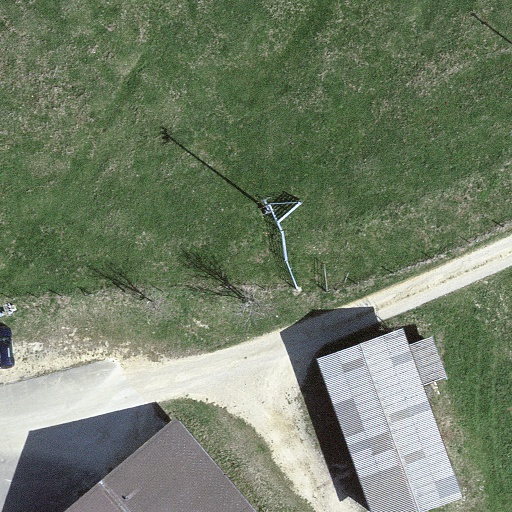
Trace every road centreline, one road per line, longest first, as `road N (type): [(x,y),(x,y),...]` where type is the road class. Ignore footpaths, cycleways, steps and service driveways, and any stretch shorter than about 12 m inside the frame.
road 1 (track): [(146,389),(277,355),(511,260)]
road 2 (track): [(277,355),(349,511)]
road 3 (unclassified): [(146,389),(0,422)]
